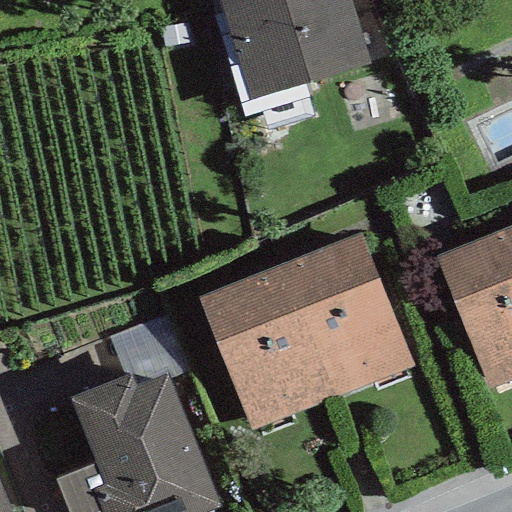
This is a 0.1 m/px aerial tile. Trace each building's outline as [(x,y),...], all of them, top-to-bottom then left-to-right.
[(342,0),(259,0),(223,10),(250,104),(363,72),(342,0)] [(357,242),(192,311),(249,447),(414,378),(357,242)] [(511,245),(436,278),(489,400),(511,390),(511,245)] [(168,375),(77,410),(107,487),(94,492),(101,511),(212,511),(221,509),(168,375)] [(0,511),(10,511),(0,486),(0,511)]
